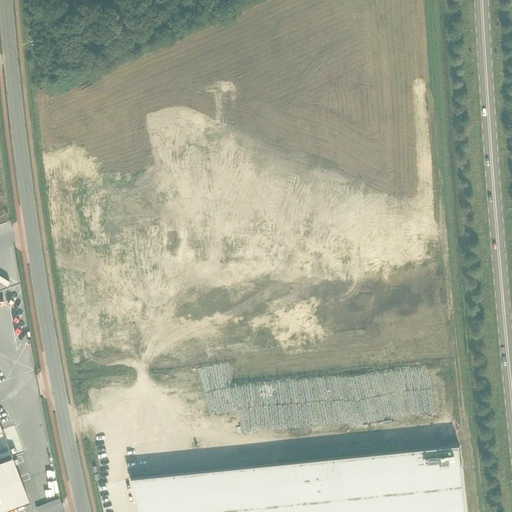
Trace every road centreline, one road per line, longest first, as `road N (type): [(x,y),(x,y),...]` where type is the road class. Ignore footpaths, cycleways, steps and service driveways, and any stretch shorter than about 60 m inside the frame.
road 1 (unclassified): [(8,0),(42,287),(83,511)]
road 2 (primary): [(481,0),(511,389)]
